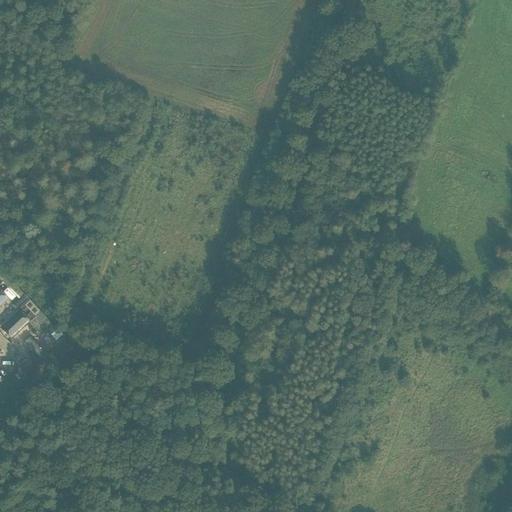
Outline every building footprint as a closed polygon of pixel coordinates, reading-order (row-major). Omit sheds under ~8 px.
[(18,299),(24,294),(8,277),(2,282),(11,292),(18,299)] [(0,291),(0,309),(9,302),(0,291)] [(11,306),(17,312),(19,310),(23,314),(26,311),(28,314),(26,317),(30,321),(40,312),(24,294),(18,299),(11,306)] [(0,326),(10,338),(27,322),(13,308),(0,319),(0,326)] [(30,321),(28,323),(32,327),(29,330),(33,335),(37,332),(41,336),(47,330),(51,334),(56,329),(40,312),(30,321)] [(16,338),(31,353),(38,346),(25,331),(16,338)]
